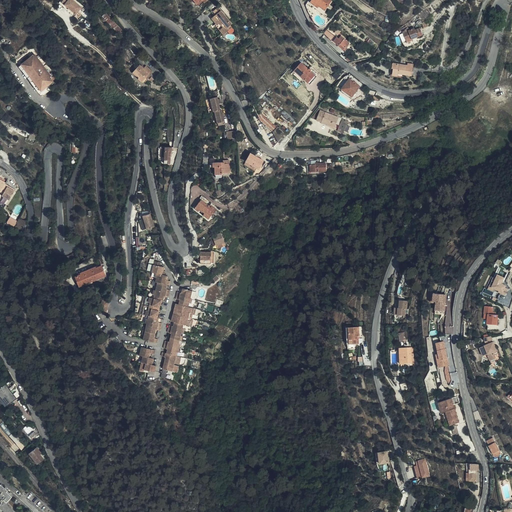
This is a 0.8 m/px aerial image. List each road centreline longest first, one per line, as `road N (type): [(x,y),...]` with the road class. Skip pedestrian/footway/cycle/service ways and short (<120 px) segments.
road 1 (residential): [(109,0),(188,104),(171,194),(183,247),(172,246),(159,211),(148,112),(139,118),(123,308),(113,303),(117,265),(96,122),(70,99),(57,107),(86,141),(69,202),(73,248),(60,243),(59,151),(48,152),(39,236),(30,233),(27,195),(0,162)]
road 2 (residential): [(500,0),(491,63),(477,89),(408,129),(315,155),(277,154),(257,142),(213,61),(127,0)]
road 3 (tertiary): [(408,511),(373,344),(379,304),(413,227),(441,193),(511,147)]
road 4 (tertiary): [(482,511),(488,476),(463,385),(458,301),(471,273),(511,231)]
road 5 (tertiary): [(500,0),(467,78),(405,95),(350,69),(315,37),(294,0)]
road 6 (residential): [(0,345),(81,511)]
